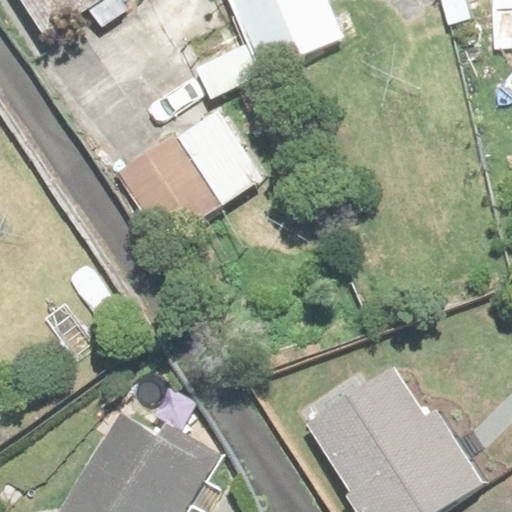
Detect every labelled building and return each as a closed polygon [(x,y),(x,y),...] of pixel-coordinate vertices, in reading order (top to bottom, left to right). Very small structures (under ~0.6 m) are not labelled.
[(36,0),(67,44),(130,0),(36,0)] [(243,0),(271,72),(354,40),(338,0),(243,0)] [(244,21),(195,41),(222,106),(271,85),(244,21)] [(236,116),(128,175),(171,252),(278,192),(236,116)] [(406,371),(319,430),(375,511),(459,511),(500,484),(451,412),(440,420),(406,371)] [(203,511),(234,459),(138,403),(74,511),(203,511)]
